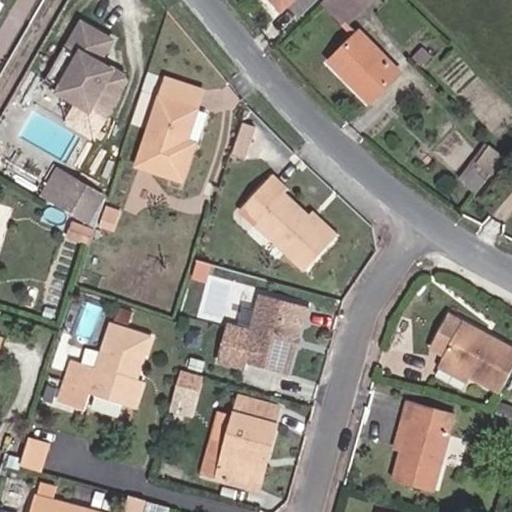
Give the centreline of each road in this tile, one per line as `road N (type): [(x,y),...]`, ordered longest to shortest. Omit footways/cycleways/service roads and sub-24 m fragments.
road 1 (residential): [(310,511),(360,314),(430,225)]
road 2 (residential): [(216,0),(320,127),(430,225)]
